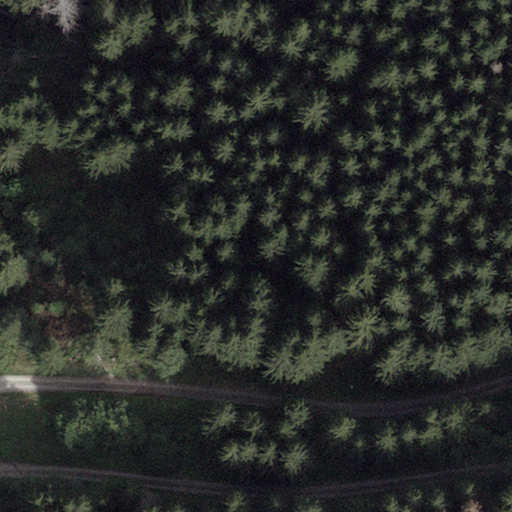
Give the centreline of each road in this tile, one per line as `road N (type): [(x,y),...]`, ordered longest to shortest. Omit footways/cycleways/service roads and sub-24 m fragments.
road 1 (track): [(511,382),(425,402),(358,406),(0,385)]
road 2 (track): [(0,471),(302,494),(511,469)]
